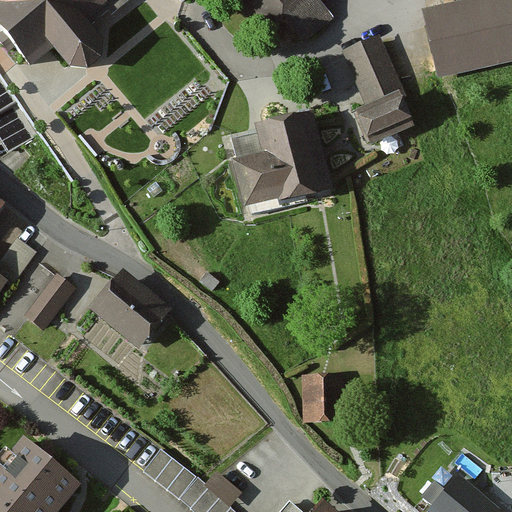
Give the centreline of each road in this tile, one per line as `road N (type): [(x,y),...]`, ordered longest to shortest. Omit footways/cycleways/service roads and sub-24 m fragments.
road 1 (residential): [(66,234),(160,291),(371,511)]
road 2 (residential): [(168,511),(0,381)]
road 3 (residential): [(66,234),(0,335)]
